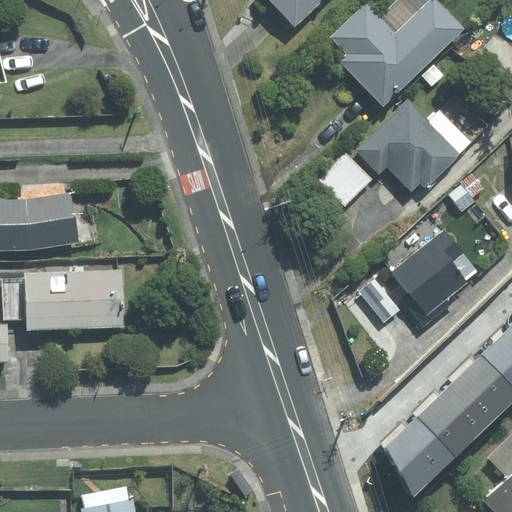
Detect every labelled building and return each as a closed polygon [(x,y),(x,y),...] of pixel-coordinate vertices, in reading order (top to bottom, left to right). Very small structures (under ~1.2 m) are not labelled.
[(318,0),(259,0),(288,29),(318,0)] [(458,36),(427,4),(391,39),(360,7),(324,41),(341,58),(333,69),(377,113),(458,36)] [(407,116),(398,107),(351,152),(373,175),(381,168),(407,195),(416,187),(426,191),(459,159),(413,113),(407,116)] [(343,156),(314,184),(339,209),(368,182),(343,156)] [(469,201),(481,190),(468,176),(445,197),(461,213),(471,203),(469,201)] [(25,204),(0,204),(0,255),(25,255),(75,247),(67,194),(25,204)] [(460,260),(439,233),(385,274),(422,322),(465,288),(450,269),(460,260)] [(118,274),(16,280),(17,336),(117,331),(118,274)] [(395,311),(375,287),(349,309),(369,332),(395,311)] [(511,331),(387,448),(413,496),(511,404),(511,331)] [(240,470),(231,475),(245,498),(254,492),(240,470)] [(511,511),(511,470),(479,502),(488,511),(511,511)] [(130,511),(129,502),(79,511),(130,511)]
